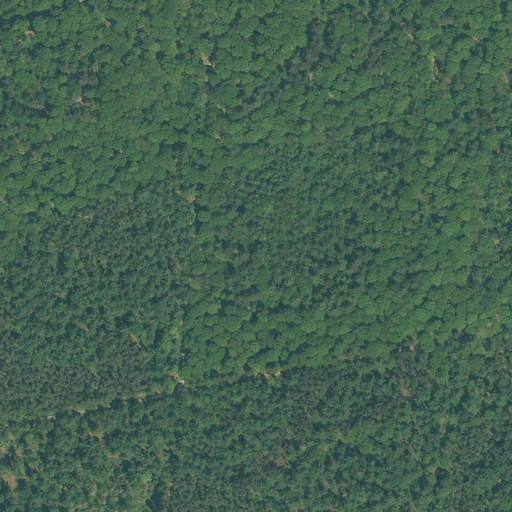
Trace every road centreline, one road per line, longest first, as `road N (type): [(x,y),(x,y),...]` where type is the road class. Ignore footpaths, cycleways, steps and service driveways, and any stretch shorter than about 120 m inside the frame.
road 1 (track): [(511,329),(461,339),(510,72),(463,80),(405,120),(341,137),(284,132),(228,150),(139,143),(52,209),(0,213)]
road 2 (track): [(430,511),(461,339),(0,428)]
road 3 (track): [(218,0),(167,511)]
